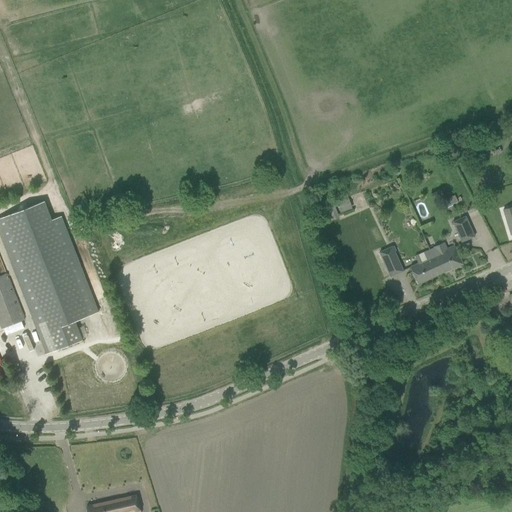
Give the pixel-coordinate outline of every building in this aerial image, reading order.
[(452,205),(457,202),(454,195),(443,201),(449,212),(454,209),(452,205)] [(337,200),(323,206),(329,221),(339,217),(335,207),(349,201),(347,197),(346,197),(337,200)] [(0,219),(0,236),(42,345),(46,354),(82,340),(74,321),(98,312),(61,216),(51,220),(44,201),(0,219)] [(453,222),(461,242),(474,237),(465,216),(453,222)] [(443,243),(429,249),(440,274),(462,264),(458,255),(454,245),(445,249),(443,243)] [(379,252),(386,268),(390,277),(403,271),(392,247),(379,252)] [(440,274),(429,249),(416,255),(419,263),(410,267),(417,284),(440,274)] [(0,276),(0,324),(2,329),(24,320),(6,274),(0,276)] [(86,506),(87,511),(140,511),(136,495),(86,506)]
